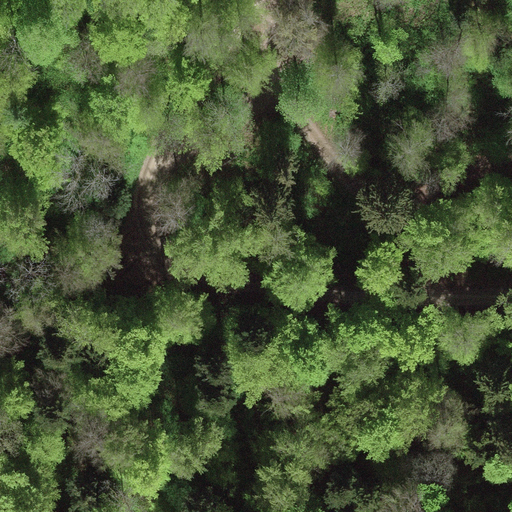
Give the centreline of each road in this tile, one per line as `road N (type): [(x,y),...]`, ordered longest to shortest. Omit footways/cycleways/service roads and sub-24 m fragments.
road 1 (track): [(259,0),(146,181),(141,216),(154,269),(343,295),(511,298)]
road 2 (track): [(511,151),(404,207),(364,198),(277,85),(271,0)]
road 3 (track): [(154,269),(93,279),(0,276)]
road 4 (track): [(154,165),(277,85)]
